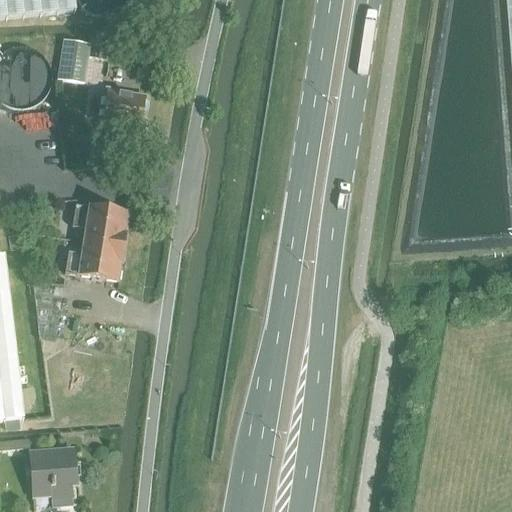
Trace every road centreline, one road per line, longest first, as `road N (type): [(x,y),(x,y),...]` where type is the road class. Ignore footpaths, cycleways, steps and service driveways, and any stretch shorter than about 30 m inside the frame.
road 1 (primary): [(330,0),(239,511)]
road 2 (unclassified): [(143,511),(164,328),(224,0)]
road 3 (primary): [(299,511),(367,0)]
